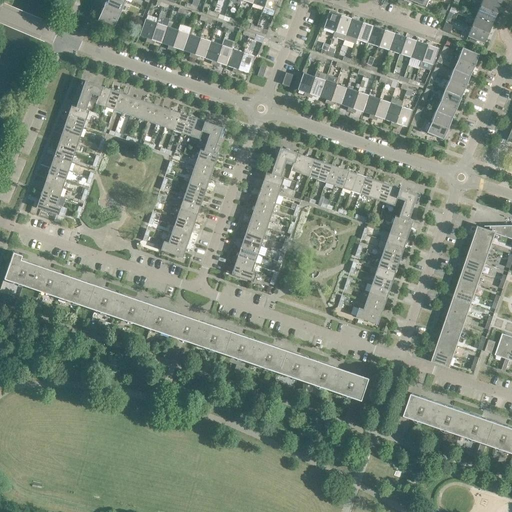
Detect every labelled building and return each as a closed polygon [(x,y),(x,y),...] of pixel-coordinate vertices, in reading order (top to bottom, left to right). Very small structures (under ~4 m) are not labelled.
[(125,1),(122,0),(104,0),(105,2),(103,7),(120,14),(125,1)] [(278,0),(265,0),(263,7),(274,11),(278,0)] [(500,3),(492,0),(482,0),(480,6),(496,13),(500,3)] [(496,13),(480,6),(476,16),(492,23),(496,13)] [(120,14),(103,7),(101,12),(99,12),(98,14),(97,15),(97,17),(98,18),(97,20),(114,27),(120,14)] [(323,28),(334,32),(340,15),(329,11),(323,28)] [(147,15),(146,19),(145,19),(139,36),(146,38),(145,42),(149,43),(156,22),(155,22),(156,18),(147,15)] [(351,18),(340,15),(334,32),(332,36),(343,40),(351,18)] [(492,23),(476,16),(471,26),(488,33),(492,23)] [(362,22),(351,18),(343,40),(354,44),(356,39),(362,22)] [(167,26),(156,22),(149,43),(153,44),(154,41),(161,43),(167,26)] [(373,26),(362,22),(356,39),(367,43),(373,26)] [(445,22),(442,30),(448,33),(452,25),(445,22)] [(178,30),(167,26),(161,43),(168,46),(167,49),(171,50),(178,30)] [(384,29),(373,26),(367,43),(378,46),(384,29)] [(488,33),(471,26),(467,36),(483,43),(488,33)] [(394,33),(384,29),(378,46),(389,50),(394,33)] [(189,34),(178,30),(171,50),(175,52),(176,48),(183,51),(189,34)] [(405,37),(394,33),(389,50),(399,54),(405,37)] [(200,37),(189,34),(183,51),(190,53),(189,56),(193,58),(200,37)] [(210,41),(200,37),(193,58),(197,59),(198,56),(205,58),(210,41)] [(416,40),(405,37),(399,54),(410,58),(416,40)] [(223,38),(221,45),(214,65),(218,67),(219,63),(226,65),(232,48),(234,42),(223,38)] [(427,44),(416,40),(410,58),(421,61),(427,44)] [(221,45),(210,41),(205,58),(211,60),(210,64),(214,65),(221,45)] [(438,48),(427,44),(421,61),(432,65),(438,48)] [(462,47),(457,58),(474,65),(479,54),(462,47)] [(243,52),(232,48),(226,65),(233,68),(232,71),(236,73),(243,52)] [(254,56),(243,52),(236,73),(240,74),(241,70),(248,73),(254,56)] [(474,65),(457,58),(453,69),(470,76),(474,65)] [(261,64),(257,76),(262,78),(266,66),(261,64)] [(470,76),(453,69),(449,79),(465,86),(470,76)] [(316,71),(314,76),(307,97),(311,98),(312,95),(319,97),(325,80),(327,74),(316,71)] [(292,75),(286,72),(282,84),(288,87),(292,75)] [(303,96),(307,97),(314,76),(303,73),(297,90),(304,92),(303,96)] [(465,86),(449,79),(444,90),(461,97),(465,86)] [(336,84),(325,80),(319,97),(326,99),(325,103),(329,104),(336,84)] [(85,81),(83,85),(81,90),(91,93),(98,96),(101,86),(85,81)] [(347,88),(336,84),(329,104),(333,106),(334,102),(341,105),(347,88)] [(111,89),(101,86),(98,96),(95,104),(105,107),(111,89)] [(358,91),(347,88),(341,105),(348,107),(347,110),(351,112),(358,91)] [(119,92),(111,89),(105,107),(113,110),(119,92)] [(91,93),(81,90),(76,106),(85,109),(91,93)] [(461,97),(444,90),(440,100),(456,107),(461,97)] [(368,95),(358,91),(351,112),(354,113),(356,110),(362,112),(368,95)] [(128,95),(119,92),(113,110),(122,113),(128,95)] [(136,98),(128,95),(122,113),(130,116),(136,98)] [(379,99),(368,95),(362,112),(369,114),(368,118),(372,119),(379,99)] [(145,101),(136,98),(130,116),(139,118),(145,101)] [(390,102),(384,119),(391,122),(390,125),(394,127),(401,106),(400,106),(402,101),(392,98),(390,102)] [(390,102),(379,99),(372,119),(376,121),(377,117),(384,119),(390,102)] [(456,107),(440,100),(435,111),(452,118),(456,107)] [(153,104),(145,101),(139,118),(147,121),(153,104)] [(162,107),(153,104),(147,121),(156,124),(162,107)] [(89,110),(85,109),(76,106),(71,105),(68,114),(86,120),(89,110)] [(412,110),(401,106),(394,127),(398,128),(399,124),(406,127),(412,110)] [(170,110),(162,107),(156,124),(164,127),(170,110)] [(179,113),(170,110),(164,127),(173,130),(179,113)] [(452,118),(435,111),(431,121),(447,128),(452,118)] [(187,116),(179,113),(173,130),(181,133),(187,116)] [(86,120),(68,114),(65,122),(83,128),(86,120)] [(420,117),(419,116),(415,115),(411,124),(416,126),(420,117)] [(196,118),(187,116),(181,133),(190,136),(196,118)] [(205,122),(196,118),(190,136),(199,139),(201,131),(205,122)] [(426,134),(427,133),(443,139),(447,128),(431,121),(425,119),(420,131),(426,134)] [(83,128),(65,122),(62,131),(80,137),(83,128)] [(222,127),(205,122),(201,131),(209,134),(218,137),(222,127)] [(80,137),(62,131),(59,139),(77,145),(80,137)] [(218,137),(209,134),(203,150),(213,153),(218,137)] [(77,145),(59,139),(57,148),(74,154),(77,145)] [(280,147),(278,152),(276,157),(286,160),(293,163),(296,153),(280,147)] [(74,154),(57,148),(54,156),(71,162),(74,154)] [(200,148),(197,158),(214,164),(218,154),(213,153),(203,150),(200,148)] [(306,156),(296,153),(293,163),(290,170),(300,173),(306,156)] [(71,162),(54,156),(51,165),(68,171),(71,162)] [(314,159),(306,156),(300,173),(308,176),(314,159)] [(286,160),(276,157),(271,173),(280,176),(286,160)] [(214,164),(197,158),(194,166),(211,172),(214,164)] [(323,162),(314,159),(308,176),(317,179),(323,162)] [(331,165),(323,162),(317,179),(325,182),(331,165)] [(68,171),(51,165),(48,173),(65,179),(68,171)] [(340,168),(331,165),(325,182),(334,185),(340,168)] [(211,172),(194,166),(191,175),(209,181),(211,172)] [(348,171),(340,168),(334,185),(342,188),(348,171)] [(284,177),(280,176),(271,173),(266,171),(263,180),(281,186),(284,177)] [(357,173),(348,171),(342,188),(351,191),(357,173)] [(65,179),(48,173),(45,182),(62,188),(65,179)] [(365,176),(357,173),(351,191),(359,194),(365,176)] [(209,181),(191,175),(188,183),(206,189),(209,181)] [(374,179),(365,176),(359,194),(368,197),(374,179)] [(382,182),(374,179),(368,197),(376,200),(382,182)] [(281,186),(263,180),(260,189),(278,195),(281,186)] [(62,188),(45,182),(42,190),(59,196),(62,188)] [(391,185),(382,182),(376,200),(385,203),(391,185)] [(206,189),(188,183),(185,192),(203,198),(206,189)] [(400,188),(391,185),(385,203),(394,206),(396,198),(400,188)] [(417,194),(400,188),(396,198),(404,200),(413,204),(417,194)] [(278,195),(260,189),(257,197),(275,203),(278,195)] [(59,196),(42,190),(39,199),(57,205),(57,204),(59,196)] [(203,198),(185,192),(182,200),(200,206),(203,198)] [(275,203),(257,197),(254,206),(272,212),(275,203)] [(57,205),(39,199),(36,208),(58,215),(61,206),(57,204),(57,205)] [(200,206),(182,200),(179,209),(197,215),(200,206)] [(413,204),(404,200),(398,216),(408,220),(413,204)] [(272,212),(254,206),(251,214),(269,220),(272,212)] [(197,215),(179,209),(177,217),(194,223),(197,215)] [(269,220),(251,214),(249,223),(266,229),(269,220)] [(395,215),(392,224),(409,230),(412,221),(408,220),(398,216),(395,215)] [(194,223),(177,217),(174,226),(191,232),(194,223)] [(266,229),(249,223),(246,231),(263,237),(266,229)] [(409,230),(392,224),(389,233),(406,239),(409,230)] [(511,225),(490,226),(490,231),(490,232),(495,233),(511,239),(511,225)] [(191,232),(174,226),(171,234),(188,240),(191,232)] [(478,227),(475,238),(491,243),(495,233),(490,232),(490,231),(478,227)] [(263,237),(246,231),(243,240),(260,246),(263,237)] [(406,239),(389,233),(386,241),(403,247),(406,239)] [(171,234),(168,242),(168,243),(185,249),(188,240),(171,234)] [(491,243),(475,238),(471,248),(488,254),(491,243)] [(260,246),(243,240),(240,248),(257,254),(260,246)] [(182,258),(184,253),(185,249),(168,243),(168,242),(164,241),(160,250),(182,258)] [(403,247),(386,241),(383,250),(401,256),(403,247)] [(257,254),(240,248),(237,257),(254,263),(257,254)] [(488,254),(471,248),(468,258),(484,264),(488,254)] [(401,256),(383,250),(380,258),(398,264),(401,256)] [(13,252),(3,279),(12,282),(13,280),(23,284),(23,285),(40,291),(40,289),(50,293),(50,294),(67,300),(67,299),(78,302),(77,304),(94,310),(95,308),(105,312),(105,313),(122,319),(122,317),(132,321),(132,322),(149,328),(150,327),(160,330),(159,332),(176,338),(177,336),(182,338),(187,340),(187,341),(204,347),(204,346),(214,349),(214,351),(231,356),(232,355),(242,358),(241,360),(258,366),(259,364),(269,368),(269,369),(286,375),(287,374),(297,377),(296,379),(313,384),(314,383),(324,386),(323,388),(360,400),(367,378),(309,358),(298,354),(292,352),(278,347),(272,345),(254,339),(189,317),(176,313),(141,301),(124,295),(52,270),(20,259),(22,255),(13,252)] [(254,263),(237,257),(234,265),(251,271),(252,271),(254,263)] [(398,264),(380,258),(377,267),(395,273),(398,264)] [(484,264),(468,258),(464,268),(481,274),(484,264)] [(251,271),(234,265),(231,274),(253,282),(256,272),(252,271),(251,271)] [(395,273),(377,267),(374,275),(392,281),(395,273)] [(481,274),(464,268),(461,279),(477,284),(481,274)] [(392,281),(374,275),(371,284),(389,290),(392,281)] [(477,284),(461,279),(457,289),(474,295),(477,284)] [(389,290),(371,284),(369,292),(386,298),(389,290)] [(474,295),(457,289),(453,299),(470,305),(474,295)] [(386,298),(369,292),(366,301),(383,307),(386,298)] [(470,305),(453,299),(450,309),(467,315),(470,305)] [(366,301),(363,309),(380,315),(383,307),(366,301)] [(377,324),(379,319),(380,315),(363,309),(358,308),(355,317),(377,324)] [(467,315),(450,309),(446,320),(463,325),(467,315)] [(463,325),(446,320),(443,330),(460,336),(463,325)] [(460,336),(443,330),(439,340),(456,346),(460,336)] [(511,345),(511,336),(502,333),(495,355),(505,359),(504,364),(507,365),(509,360),(507,359),(511,345)] [(484,351),(491,354),(495,342),(489,339),(484,351)] [(456,346),(439,340),(436,350),(453,356),(456,346)] [(453,356),(436,350),(432,361),(449,367),(453,356)] [(511,427),(508,426),(412,393),(404,416),(413,419),(414,417),(424,421),(424,422),(441,428),(441,426),(451,430),(451,431),(468,437),(468,436),(479,439),(478,441),(495,447),(496,445),(506,449),(506,450),(511,452),(511,427)] [(423,478),(413,475),(412,481),(421,484),(423,478)]
